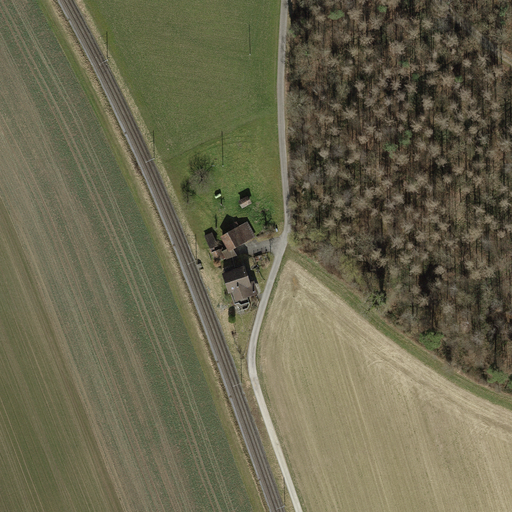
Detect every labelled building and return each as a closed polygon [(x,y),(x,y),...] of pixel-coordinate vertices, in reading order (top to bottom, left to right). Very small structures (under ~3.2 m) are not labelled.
[(243,207),(250,203),(248,198),(241,202),(243,207)] [(245,224),(223,236),(231,250),(253,238),(245,224)] [(206,236),(211,248),(217,245),(212,233),(206,236)] [(222,259),(219,251),(214,253),(217,261),(222,259)] [(235,272),(225,275),(235,304),(243,302),(243,299),(248,298),(247,295),(255,292),(252,283),(248,284),(244,269),(238,271),(238,269),(235,270),(235,272)]
